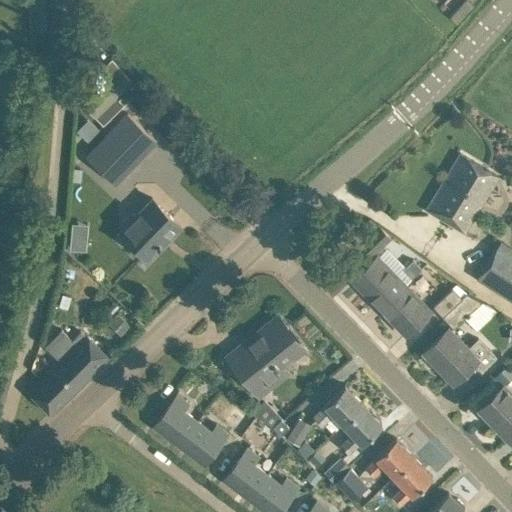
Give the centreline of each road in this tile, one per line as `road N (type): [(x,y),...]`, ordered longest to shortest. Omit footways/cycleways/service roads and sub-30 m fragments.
road 1 (residential): [(18,469),(1,445),(43,261),(63,50)]
road 2 (unclassified): [(511,496),(260,242)]
road 3 (tertiary): [(260,242),(404,117),(511,0)]
road 4 (tertiary): [(86,402),(260,242)]
road 5 (residential): [(227,511),(86,402)]
